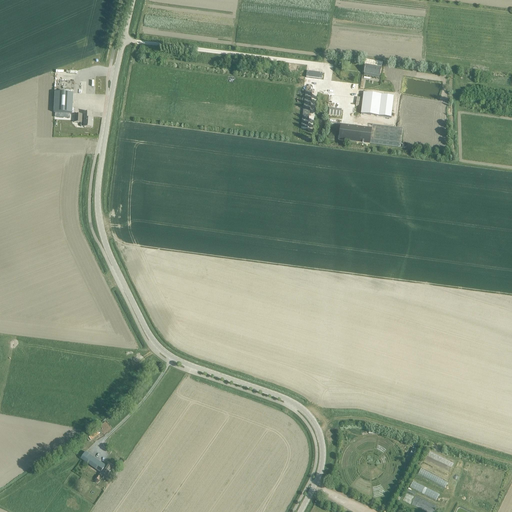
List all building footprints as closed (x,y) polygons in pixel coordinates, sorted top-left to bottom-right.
[(380,76),(381,68),(365,65),(364,73),(380,76)] [(307,71),(306,78),(319,80),(321,80),(322,73),(318,73),(307,71)] [(385,95),(356,90),(354,108),(383,112),(385,95)] [(55,92),(53,112),(72,113),(73,93),(55,92)] [(81,127),(84,127),(84,128),(93,128),(93,120),(92,119),(92,113),(85,113),(84,121),(82,120),(82,115),(74,115),(74,123),(81,123),(81,127)] [(341,125),(339,141),(370,145),(372,129),(341,125)] [(372,129),(370,145),(400,148),(402,129),(375,126),(372,125),(372,129)] [(96,429),(87,435),(91,441),(99,435),(96,429)] [(107,478),(113,468),(108,464),(106,467),(85,453),(81,460),(107,478)]
